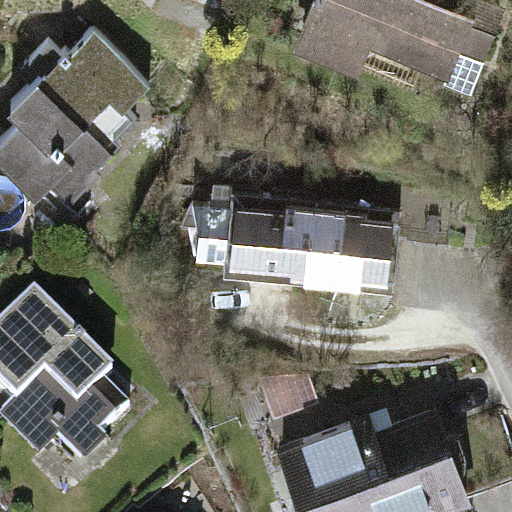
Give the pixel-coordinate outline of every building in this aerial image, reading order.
[(458,42),(482,52),(500,7),(482,0),(313,0),(304,23),(363,47),(370,30),(449,63),(458,42)] [(121,140),(116,135),(137,115),(126,104),(151,79),(95,23),(70,48),(66,44),(62,49),(49,37),(25,61),(37,73),(11,99),(25,112),(0,137),(0,151),(38,189),(72,155),(89,172),(121,140)] [(373,203),(316,197),(308,277),(393,286),(398,231),(450,236),(455,186),(417,166),(390,166),(373,203)] [(225,269),(308,277),(316,197),(232,189),(231,182),(213,180),(212,199),(194,198),(198,225),(194,234),(197,252),(226,254),(225,269)] [(114,369),(35,292),(0,326),(0,384),(15,399),(3,411),(42,449),(60,430),(65,435),(74,425),(69,421),(75,415),(96,436),(130,402),(105,378),(114,369)] [(369,414),(283,445),(307,511),(415,511),(467,494),(436,408),(375,431),(369,414)]
